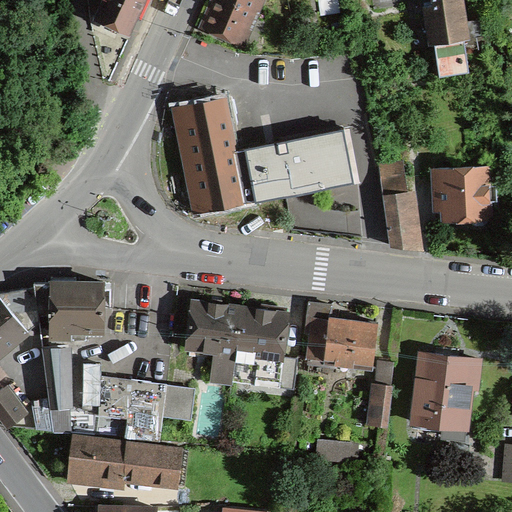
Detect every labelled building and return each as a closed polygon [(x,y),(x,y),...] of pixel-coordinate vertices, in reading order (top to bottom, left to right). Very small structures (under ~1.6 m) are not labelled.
[(103,0),(97,13),(128,29),(141,0),(103,0)] [(258,0),(214,0),(204,25),(239,41),(258,0)] [(425,0),(431,42),(436,42),(466,37),(471,36),(465,0),(425,0)] [(286,56),(283,37),(264,34),(262,53),(286,56)] [(466,37),(436,42),(441,75),(471,70),(466,37)] [(396,77),(377,80),(378,93),(398,91),(396,77)] [(213,137),(232,133),(224,94),(184,102),(191,141),(213,137)] [(244,199),(232,133),(213,137),(217,159),(196,163),(204,207),(244,199)] [(217,159),(213,137),(191,141),(196,163),(217,159)] [(488,165),(433,167),(435,208),(445,209),(445,218),(471,217),(476,221),(484,221),(491,215),(488,165)] [(387,213),(388,221),(412,219),(408,190),(383,191),(385,201),(388,200),(391,212),(387,213)] [(388,221),(391,242),(415,245),(412,219),(388,221)] [(52,284),(36,284),(39,310),(52,311),(52,334),(86,335),(87,327),(105,328),(105,280),(77,279),(77,275),(52,274),(52,284)] [(0,289),(0,290),(29,328),(40,319),(39,310),(36,284),(0,289)] [(0,290),(0,351),(29,328),(0,290)] [(234,379),(241,303),(193,297),(187,345),(192,345),(215,349),(215,356),(212,376),(234,379)] [(332,314),(334,303),(310,299),(306,330),(313,331),(310,354),(327,356),(332,314)] [(291,310),(241,303),(234,379),(282,385),(286,352),(291,310)] [(327,356),(327,359),(374,364),(379,319),(332,314),(327,356)] [(72,345),(43,344),(46,360),(67,360),(72,360),(72,345)] [(215,349),(192,345),(191,353),(215,356),(215,349)] [(416,419),(467,424),(471,384),(476,384),(479,355),(424,349),(421,376),(420,376),(418,392),(419,392),(416,419)] [(300,354),(286,352),(282,385),(296,386),(300,354)] [(67,360),(46,360),(48,375),(68,375),(67,360)] [(85,361),(85,388),(102,388),(102,383),(102,374),(103,361),(85,361)] [(48,375),(50,390),(69,389),(68,375),(48,375)] [(129,415),(127,435),(162,439),(165,414),(168,383),(168,381),(117,378),(117,383),(102,383),(102,388),(102,403),(100,403),(100,412),(129,415)] [(373,421),(389,422),(393,383),(378,381),(373,421)] [(168,383),(165,414),(193,417),(197,387),(168,383)] [(0,409),(11,423),(25,411),(5,385),(0,388),(0,409)] [(84,403),(100,403),(102,403),(102,388),(85,388),(84,403)] [(50,390),(51,395),(52,404),(70,401),(69,389),(50,390)] [(35,398),(40,426),(55,427),(52,404),(51,395),(35,398)] [(52,404),(55,427),(71,429),(70,401),(52,404)] [(96,473),(126,475),(130,440),(75,434),(73,449),(70,477),(95,480),(96,473)] [(130,440),(126,475),(175,481),(179,445),(130,440)] [(179,445),(175,481),(185,482),(189,446),(179,445)] [(118,482),(126,475),(96,473),(95,480),(118,482)] [(158,511),(158,506),(102,503),(101,511),(158,511)]
